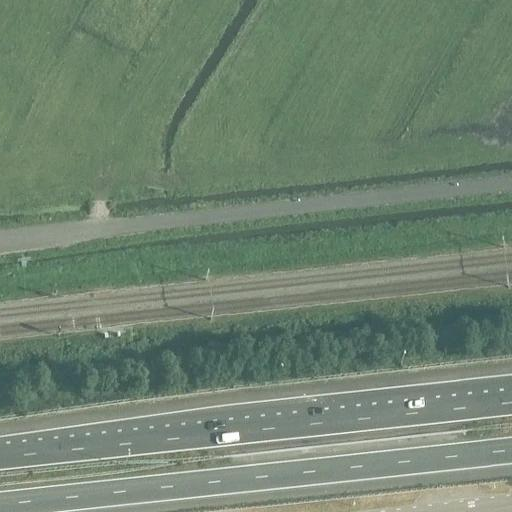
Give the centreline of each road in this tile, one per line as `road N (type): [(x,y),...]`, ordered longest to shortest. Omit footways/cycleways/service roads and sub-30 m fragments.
road 1 (unclassified): [(0,240),(511,184)]
road 2 (motorway): [(0,503),(511,448)]
road 3 (motorway): [(511,403),(0,457)]
